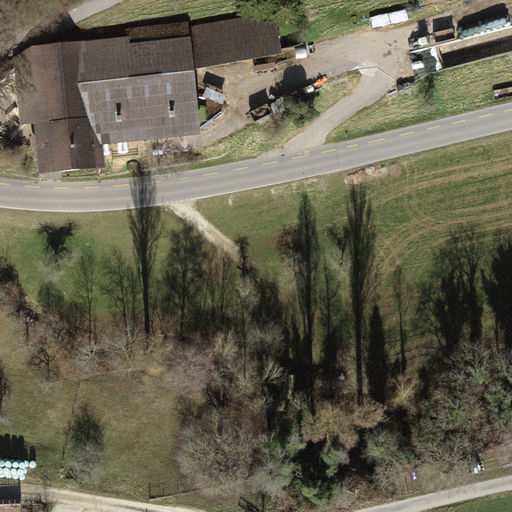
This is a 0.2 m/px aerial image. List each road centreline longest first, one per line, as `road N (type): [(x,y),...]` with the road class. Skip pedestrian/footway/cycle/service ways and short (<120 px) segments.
road 1 (tertiary): [(0,188),(51,195),(185,186),(511,114)]
road 2 (track): [(0,491),(155,511)]
road 3 (track): [(511,484),(393,511)]
